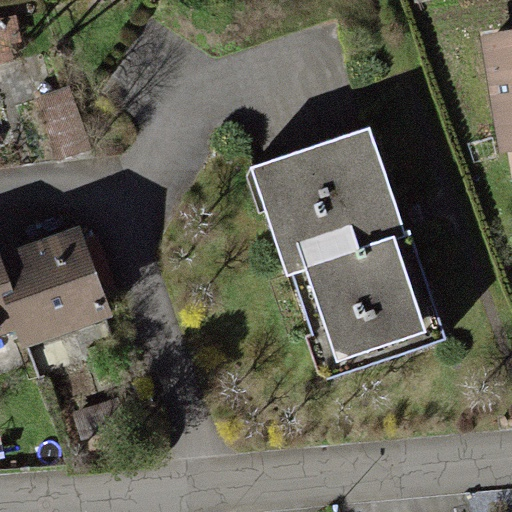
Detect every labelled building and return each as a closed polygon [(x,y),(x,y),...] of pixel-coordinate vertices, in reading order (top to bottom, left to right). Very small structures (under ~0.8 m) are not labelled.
[(511,22),(480,27),(497,140),(511,137),(511,22)] [(70,87),(32,97),(47,157),(86,147),(70,87)] [(361,114),(250,156),(329,363),(440,320),(361,114)] [(84,217),(0,241),(0,253),(22,326),(26,342),(113,317),(84,217)] [(0,332),(22,326),(0,253),(0,332)]
